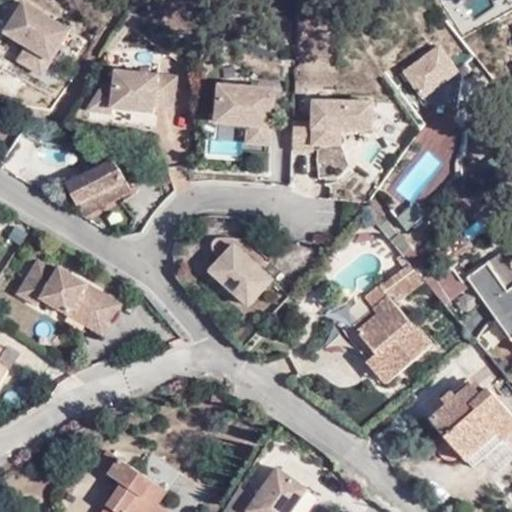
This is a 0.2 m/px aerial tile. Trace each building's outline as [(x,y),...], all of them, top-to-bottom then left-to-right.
[(0,0),(0,17),(11,0),(0,0)] [(79,32),(25,0),(11,0),(0,18),(0,38),(9,44),(14,35),(37,49),(33,55),(56,69),(79,32)] [(455,35),(441,46),(458,69),(472,59),(455,35)] [(437,49),(403,72),(433,116),(467,93),(437,49)] [(56,69),(33,55),(28,63),(51,77),(56,69)] [(161,114),(160,106),(178,105),(176,73),(98,77),(100,118),(161,114)] [(273,154),(273,89),(211,88),(211,154),(273,154)] [(383,107),(322,105),(322,126),(302,126),(302,155),(321,156),(321,149),(350,150),(350,134),(382,135),(383,107)] [(385,128),(400,141),(415,124),(400,111),(385,128)] [(392,189),(412,206),(448,164),(428,147),(392,189)] [(113,154),(78,175),(98,208),(132,187),(113,154)] [(84,215),(98,208),(78,175),(67,182),(84,215)] [(281,287),(242,252),(219,278),(257,313),(281,287)] [(404,257),(399,261),(406,269),(410,265),(404,257)] [(511,287),(508,290),(490,263),(468,278),(511,340),(511,287)] [(425,282),(410,265),(406,269),(388,285),(402,302),(425,282)] [(70,278),(53,266),(40,287),(31,302),(48,313),(53,306),(79,323),(85,318),(117,338),(121,333),(133,312),(73,274),(70,278)] [(382,313),(362,332),(400,375),(433,346),(384,288),(370,299),(377,309),(382,313)] [(377,309),(370,299),(366,294),(336,320),(349,334),(377,309)] [(391,382),(400,375),(362,332),(354,341),(391,382)] [(0,385),(0,374),(3,369),(11,359),(0,351),(0,408),(10,393),(0,385)] [(19,382),(3,369),(0,374),(0,385),(10,393),(19,382)] [(460,396),(449,405),(430,421),(444,437),(442,438),(440,440),(439,443),(438,446),(438,449),(439,452),(439,454),(441,456),(443,458),(446,459),(448,460),(451,461),(454,460),(457,459),(459,458),(461,456),(472,468),(511,433),(511,415),(491,390),(486,394),(476,382),(460,396)] [(445,400),(449,405),(460,396),(455,391),(445,400)] [(237,401),(220,394),(215,402),(231,410),(237,401)] [(152,511),(158,503),(168,489),(107,450),(96,465),(119,480),(97,511),(152,511)] [(238,489),(224,511),(292,511),(307,492),(278,471),(256,502),(238,489)] [(158,503),(152,511),(168,511),(169,511),(158,503)]
